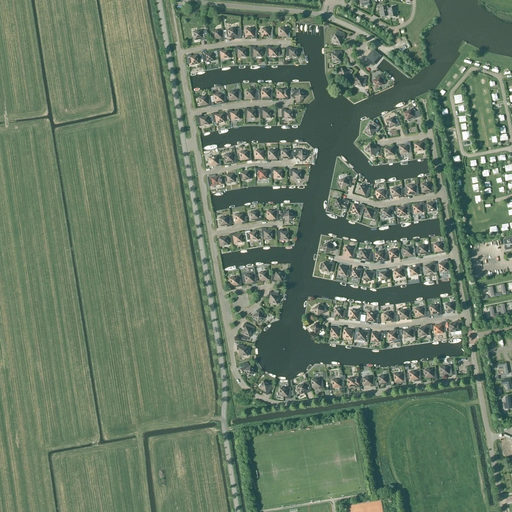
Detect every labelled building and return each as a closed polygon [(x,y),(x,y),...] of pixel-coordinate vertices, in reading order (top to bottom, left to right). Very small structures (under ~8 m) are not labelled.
[(386,13),(386,9),(385,7),(379,8),(381,18),(389,16),(389,12),(386,13)] [(386,9),(386,13),(389,12),(389,16),(390,18),(395,17),(394,7),(386,9)] [(262,28),(262,29),(261,29),(261,30),(261,33),(262,32),(262,37),(268,37),(268,39),(272,39),(272,30),(269,30),(269,29),(265,29),(265,28),(262,28)] [(280,28),(280,29),(279,29),(279,30),(279,32),(280,36),(286,36),(286,39),(289,39),(289,34),(287,34),(287,29),(283,29),(283,28),(280,28)] [(216,31),(215,31),(213,31),(213,32),(212,32),(212,33),(212,35),(213,35),(214,39),(219,38),(220,40),(224,40),(224,38),(223,31),(222,29),(219,30),(220,31),(216,31)] [(231,30),(231,29),(228,29),(228,30),(227,30),(228,31),(227,31),(227,33),(228,33),(229,37),(235,36),(235,39),(241,39),(240,29),(235,30),(235,29),(231,30)] [(246,29),(245,29),(245,30),(245,33),(246,33),(246,37),(252,37),(252,39),(256,39),(256,30),(253,30),(253,29),(249,29),(246,29)] [(344,33),(337,30),(335,36),(334,36),(333,40),(332,42),(333,42),(332,43),(333,43),(333,44),(336,44),(340,45),(341,39),(343,40),(345,35),(343,35),(344,33)] [(207,36),(206,31),(201,32),(200,31),(196,32),(196,31),(194,32),(193,32),(193,33),(192,33),(193,36),(194,36),(194,40),(200,39),(201,41),(205,40),(204,37),(207,36)] [(245,50),(239,50),(239,47),(235,47),(235,54),(238,54),(238,57),(242,57),(242,58),(245,58),(245,57),(245,56),(246,56),(246,54),(245,54),(245,50)] [(255,47),(250,47),(250,57),(258,57),(258,58),(260,58),(260,57),(261,57),(261,56),(262,56),(262,53),(261,53),(261,49),(255,49),(255,47)] [(266,47),(266,57),(269,57),(273,57),(276,57),(277,57),(277,56),(279,56),(279,49),(276,49),(270,49),(270,47),(266,47)] [(294,58),(296,58),(296,57),(297,57),(297,56),(298,56),(298,54),(297,54),(297,50),(291,50),(291,47),(286,48),(286,57),(289,57),(294,57),(294,58)] [(221,52),(221,49),(216,50),(217,53),(217,54),(218,57),(221,56),(221,59),(225,59),(228,59),(228,58),(229,58),(228,57),(229,57),(229,55),(228,55),(227,51),(221,52)] [(365,59),(373,65),(381,56),(373,50),(365,59)] [(336,63),(336,62),(339,62),(340,62),(340,56),(342,56),(341,51),(332,52),(333,55),(332,55),(332,59),(332,62),(333,62),(333,63),(336,63)] [(203,62),(206,61),(206,62),(210,61),(210,62),(213,62),(213,61),(213,60),(214,60),(213,57),(212,53),(206,54),(206,52),(201,53),(203,62)] [(198,60),(197,60),(197,56),(191,57),(190,55),(186,56),(187,65),(190,64),(191,65),(195,64),(195,65),(197,64),(198,64),(198,63),(199,63),(198,60)] [(498,74),(499,68),(491,65),(489,72),(498,74)] [(509,67),(501,70),(503,76),(511,74),(509,67)] [(348,69),(347,71),(341,69),(339,72),(338,74),(338,75),(338,76),(341,78),(341,77),(345,79),(346,76),(349,77),(352,71),(348,69)] [(455,81),(460,76),(456,73),(451,78),(455,81)] [(383,85),(382,84),(385,83),(381,75),(377,77),(378,79),(373,81),(374,85),(375,88),(375,87),(376,88),(377,88),(379,87),(383,85)] [(365,84),(366,78),(362,77),(361,79),(355,78),(355,82),(354,82),(353,84),(354,84),(354,85),(355,85),(354,86),(357,86),(361,87),(362,84),(365,84)] [(247,90),(247,91),(246,91),(246,92),(245,92),(245,94),(246,94),(246,96),(245,96),(245,99),(250,99),(250,98),(252,98),(252,101),(257,101),(256,92),(253,92),(253,91),(249,91),(249,90),(247,90)] [(262,90),(262,91),(261,91),(261,94),(262,98),(267,98),(267,100),(272,100),(272,91),(270,91),(269,91),(265,91),(265,90),(262,90)] [(287,91),(284,91),(284,90),(280,90),(277,90),(277,91),(276,91),(276,94),(277,94),(277,98),(283,98),(283,100),(288,100),(287,91)] [(305,97),(304,97),(305,96),(304,96),(305,95),(303,94),(299,91),(299,92),(297,90),(291,96),(294,99),(295,98),(300,102),(303,99),(305,97)] [(236,101),(241,101),(240,99),(242,99),(241,92),(239,93),(239,92),(236,92),(232,92),(229,92),(229,93),(229,94),(228,94),(228,96),(229,96),(230,100),(236,99),(236,101)] [(214,95),(215,95),(214,96),(210,97),(211,102),(215,102),(215,103),(221,102),(221,104),(226,103),(224,94),(221,95),(221,94),(217,95),(217,94),(214,95)] [(206,105),(206,107),(211,106),(209,97),(206,98),(206,97),(202,98),(202,97),(199,97),(199,98),(199,99),(198,99),(199,102),(200,106),(206,105)] [(255,111),(249,111),(249,109),(244,109),(244,116),(247,116),(247,119),(252,119),(254,119),(255,119),(255,118),(256,118),(256,115),(255,115),(255,111)] [(270,111),(264,111),(264,109),(260,109),(260,112),(260,118),(263,118),(267,118),(267,119),(270,119),(270,118),(271,118),(271,115),(270,115),(270,111)] [(291,120),(291,119),(292,119),(293,119),(293,116),(292,116),(292,112),(286,112),(286,110),(281,110),(281,119),(284,119),(289,119),(289,120),(291,120)] [(414,110),(412,111),(411,110),(407,112),(407,111),(405,112),(405,113),(404,113),(405,114),(404,114),(405,116),(406,116),(407,120),(413,118),(414,120),(418,118),(414,110)] [(232,113),(231,111),(227,111),(228,116),(228,118),(231,117),(232,120),(236,120),(239,120),(238,119),(239,119),(239,118),(240,118),(239,116),(238,112),(232,113)] [(222,114),(217,115),(216,113),(212,114),(212,116),(213,120),(213,123),(216,122),(216,123),(221,122),(221,123),(223,123),(223,122),(224,122),(224,121),(224,118),(223,119),(222,114)] [(196,117),(198,126),(205,125),(205,126),(208,125),(209,125),(208,124),(209,124),(209,121),(208,121),(207,117),(201,118),(201,116),(196,117)] [(396,117),(394,119),(393,118),(389,120),(389,119),(387,120),(387,121),(386,121),(387,121),(386,122),(387,124),(388,124),(389,128),(395,125),(396,127),(400,126),(396,117)] [(365,130),(365,131),(366,132),(365,132),(367,134),(368,133),(371,136),(375,131),(376,132),(381,126),(374,121),(370,126),(369,125),(367,129),(366,128),(365,130)] [(424,151),(423,150),(426,149),(425,141),(420,141),(421,143),(415,144),(416,148),(415,149),(415,151),(416,151),(416,152),(417,152),(419,152),(419,151),(424,151)] [(404,154),(411,153),(410,143),(405,144),(406,146),(400,147),(400,151),(400,154),(401,153),(401,154),(402,154),(402,155),(404,154)] [(377,156),(379,153),(378,152),(380,149),(376,146),(375,148),(370,144),(367,148),(367,147),(365,150),(366,150),(366,151),(366,152),(368,153),(372,155),(372,154),(375,156),(375,155),(377,156)] [(387,156),(387,157),(390,156),(394,155),(394,154),(396,154),(395,148),(393,149),(393,148),(386,149),(386,153),(385,153),(386,156),(387,156)] [(299,150),(292,149),(293,152),(293,154),(293,156),(296,159),(298,158),(302,162),(307,156),(307,155),(305,153),(305,154),(302,151),(301,152),(299,150)] [(276,158),(276,157),(278,157),(278,151),(276,152),(276,151),(271,151),(271,150),(269,150),(269,151),(268,151),(268,152),(267,152),(268,154),(268,159),(276,158)] [(281,158),(287,158),(287,160),(291,160),(291,156),(291,152),(291,151),(285,151),(284,150),(282,150),(282,151),(281,151),(280,151),(281,154),(281,158)] [(263,159),(263,158),(265,158),(265,154),(263,155),(263,151),(258,151),(256,151),(255,151),(255,152),(254,152),(255,155),(255,159),(263,159)] [(246,159),(247,161),(251,161),(250,154),(247,155),(247,152),(243,152),(242,152),(240,152),(240,153),(239,153),(239,154),(237,154),(238,160),(240,160),(241,160),(246,159)] [(231,162),(232,164),(236,163),(235,157),(232,157),(231,154),(227,155),(227,154),(225,155),(225,156),(224,156),(223,156),(224,159),(225,159),(225,163),(231,162)] [(209,158),(209,159),(208,159),(209,162),(210,166),(216,165),(216,167),(221,166),(220,160),(217,160),(216,157),(212,158),(212,157),(209,158)] [(266,171),(260,171),(260,169),(255,169),(255,176),(258,176),(258,179),(263,179),(265,179),(266,179),(266,171)] [(281,179),(281,178),(282,178),(282,175),(281,175),(281,171),(275,171),(275,169),(271,169),(271,178),(274,178),(274,179),(278,178),(278,179),(281,179)] [(301,176),(300,176),(300,172),(294,172),(294,170),(290,170),(290,177),(293,177),(293,180),(297,180),(300,180),(300,179),(301,179),(301,176)] [(249,176),(248,172),(241,173),(242,181),(246,180),(249,180),(249,179),(250,178),(249,176)] [(215,175),(207,177),(208,187),(216,185),(216,186),(218,185),(219,185),(222,184),(221,183),(220,178),(218,178),(218,177),(215,178),(215,175)] [(234,179),(233,179),(233,175),(225,176),(227,183),(231,183),(233,183),(233,182),(234,182),(234,181),(235,181),(234,179)] [(338,182),(339,182),(337,184),(340,189),(342,188),(347,186),(348,188),(352,186),(348,178),(345,179),(345,178),(341,180),(339,181),(338,182)] [(433,186),(430,187),(430,183),(425,184),(425,183),(423,184),(423,185),(422,185),(422,188),(423,188),(423,192),(429,191),(430,193),(434,193),(433,186)] [(408,194),(414,194),(414,196),(419,195),(417,185),(414,185),(414,186),(410,186),(407,186),(408,187),(407,187),(407,188),(405,188),(406,194),(408,194)] [(363,197),(367,198),(370,189),(363,187),(364,186),(361,186),(360,186),(360,187),(359,187),(359,189),(358,193),(364,195),(363,197)] [(402,188),(399,189),(399,188),(392,189),(393,197),(399,196),(399,198),(403,197),(403,194),(403,192),(402,188)] [(388,200),(387,190),(380,191),(379,190),(377,191),(376,192),(376,195),(377,195),(377,199),(383,198),(384,200),(388,200)] [(342,209),(342,208),(346,210),(349,201),(343,199),(342,202),(337,200),(335,204),(334,206),(335,206),(334,207),(335,207),(335,208),(337,209),(338,208),(342,209)] [(429,212),(432,212),(432,211),(436,211),(436,210),(438,210),(437,200),(433,201),(434,203),(427,204),(428,208),(427,208),(428,211),(428,212),(429,212)] [(413,207),(412,207),(412,213),(414,213),(414,214),(415,214),(418,214),(418,213),(422,213),(422,212),(425,211),(423,203),(419,203),(419,205),(413,206),(413,207)] [(354,214),(355,213),(362,215),(365,206),(361,204),(360,207),(354,205),(352,209),(351,211),(352,212),(351,212),(352,212),(352,213),(354,214)] [(399,216),(410,215),(408,205),(403,206),(404,208),(398,209),(399,216)] [(387,218),(394,217),(393,207),(388,208),(388,210),(383,211),(383,212),(381,212),(382,218),(384,218),(385,219),(387,219),(387,218)] [(365,213),(364,215),(365,216),(364,216),(365,216),(365,217),(367,218),(368,217),(372,218),(371,219),(374,220),(375,220),(376,220),(377,216),(376,215),(377,210),(373,209),(372,211),(367,209),(365,213)] [(279,218),(281,220),(282,219),(283,220),(284,218),(288,222),(291,219),(292,220),(294,218),(293,218),(294,217),(293,217),(294,216),(292,214),(291,215),(288,212),(286,210),(279,217),(280,217),(279,218)] [(273,219),(273,221),(278,221),(278,212),(275,212),(275,211),(270,211),(268,211),(267,211),(267,212),(266,212),(266,215),(267,215),(267,219),(273,219)] [(257,212),(253,212),(250,212),(250,213),(250,214),(249,214),(249,216),(250,216),(251,220),(257,219),(257,222),(262,221),(261,214),(258,215),(257,212)] [(235,215),(235,216),(234,216),(234,217),(234,219),(235,219),(236,223),(241,222),(242,224),(246,224),(245,217),(242,217),(242,214),(238,215),(237,214),(235,215)] [(226,225),(227,227),(231,226),(230,217),(227,218),(226,217),(222,218),(222,217),(220,218),(219,218),(219,219),(218,219),(219,222),(220,222),(220,226),(226,225)] [(272,236),(272,231),(265,232),(265,229),(261,229),(262,238),(264,238),(264,239),(268,239),(268,240),(271,240),(271,239),(272,239),(272,238),(272,236)] [(246,236),(247,242),(254,240),(254,241),(256,241),(256,240),(257,240),(257,239),(258,239),(257,236),(256,236),(256,232),(250,233),(249,231),(245,232),(246,236)] [(289,237),(288,237),(288,233),(282,233),(282,231),(277,231),(278,240),(281,240),(285,240),(285,241),(287,241),(287,240),(288,240),(288,239),(289,239),(289,237)] [(240,235),(235,236),(234,234),(230,235),(231,244),(234,243),(234,244),(238,243),(239,244),(241,243),(242,243),(242,242),(242,239),(241,239),(240,235)] [(505,250),(511,249),(511,237),(503,239),(505,250)] [(225,246),(227,246),(227,245),(228,245),(228,244),(228,242),(227,242),(226,238),(219,239),(219,240),(217,240),(218,246),(220,246),(225,246)] [(332,252),(336,249),(335,247),(337,246),(335,242),(332,244),(331,242),(329,243),(328,243),(325,245),(324,244),(322,246),(322,247),(322,248),(323,250),(324,250),(326,253),(331,250),(332,252)] [(433,245),(432,245),(433,252),(435,251),(435,252),(441,251),(441,254),(446,253),(445,247),(444,243),(437,244),(437,243),(435,244),(434,244),(434,245),(433,245)] [(419,247),(417,248),(418,255),(426,253),(426,256),(431,255),(429,246),(426,246),(422,246),(419,246),(419,247)] [(354,259),(356,250),(349,248),(349,247),(346,247),(346,248),(346,247),(345,248),(344,251),(345,251),(344,255),(350,256),(349,258),(354,259)] [(405,256),(405,257),(411,256),(411,258),(416,258),(414,247),(407,249),(407,248),(404,248),(404,249),(403,249),(404,250),(403,250),(402,250),(403,257),(405,256)] [(370,263),(372,253),(365,251),(362,250),(362,251),(361,251),(359,251),(358,257),(360,257),(360,258),(366,259),(365,262),(370,263)] [(389,252),(389,255),(390,255),(390,259),(398,258),(398,257),(399,257),(400,257),(399,250),(397,251),(397,250),(392,251),(392,250),(390,250),(390,251),(389,251),(389,252)] [(382,260),(383,262),(387,261),(386,253),(383,253),(383,252),(379,253),(378,252),(376,253),(373,254),(374,261),(382,260)] [(448,260),(444,261),(445,263),(439,264),(440,268),(439,268),(439,271),(440,271),(440,272),(441,271),(441,272),(443,272),(443,271),(447,271),(447,270),(449,269),(448,260)] [(329,265),(324,263),(323,264),(321,264),(320,270),(322,270),(322,271),(323,271),(323,272),(325,272),(325,271),(329,272),(330,272),(333,272),(334,263),(330,262),(329,265)] [(429,273),(437,272),(436,268),(435,264),(435,262),(430,263),(431,265),(425,266),(425,267),(423,267),(424,274),(426,273),(426,274),(427,274),(429,274),(429,273)] [(416,268),(407,269),(408,276),(411,276),(412,277),(414,276),(418,275),(418,272),(421,271),(420,265),(415,265),(416,268)] [(349,270),(347,269),(347,268),(340,267),(339,271),(338,271),(338,273),(338,274),(339,274),(339,275),(341,276),(342,275),(346,276),(346,275),(348,275),(349,270)] [(402,274),(405,274),(404,267),(400,268),(400,270),(394,271),(395,275),(394,275),(395,278),(396,278),(396,279),(399,278),(403,277),(402,274)] [(351,273),(350,276),(351,276),(351,277),(352,277),(352,278),(354,278),(354,277),(360,279),(362,269),(359,268),(358,271),(353,269),(352,274),(351,273)] [(385,281),(384,280),(389,279),(387,272),(384,272),(383,270),(380,271),(377,272),(376,278),(380,277),(380,280),(381,280),(382,280),(382,281),(385,281)] [(371,271),(371,273),(365,272),(363,279),(371,281),(371,278),(374,279),(376,272),(371,271)] [(259,274),(258,274),(259,277),(260,281),(267,280),(267,278),(269,278),(269,273),(266,273),(266,272),(262,273),(262,272),(259,273),(259,274)] [(284,281),(285,275),(283,275),(283,274),(282,274),(282,273),(280,273),(275,272),(275,273),(272,273),(271,281),(275,282),(276,280),(281,281),(284,281)] [(252,285),(257,284),(255,274),(248,275),(245,275),(245,276),(242,277),(243,284),(252,282),(252,285)] [(237,287),(241,286),(240,280),(237,280),(237,277),(233,278),(232,277),(230,278),(230,279),(229,279),(229,280),(229,282),(230,282),(231,286),(236,285),(237,287)] [(269,292),(268,297),(270,297),(269,303),(273,304),(276,305),(276,304),(277,304),(278,301),(277,301),(278,297),(277,297),(278,294),(278,291),(274,290),(273,293),(269,292)] [(446,305),(445,305),(445,308),(446,308),(447,312),(454,311),(454,310),(457,310),(456,304),(453,304),(453,303),(449,304),(449,303),(446,304),(446,305)] [(324,314),(327,311),(322,304),(320,306),(319,305),(316,308),(315,307),(313,309),(314,309),(313,310),(313,311),(315,313),(315,312),(318,316),(322,312),(324,314)] [(430,310),(431,310),(431,314),(437,313),(437,316),(442,315),(441,306),(438,307),(438,306),(434,306),(433,306),(431,306),(431,307),(430,307),(430,308),(430,310)] [(415,310),(414,310),(415,313),(415,312),(416,317),(422,316),(422,318),(427,317),(427,316),(426,312),(425,307),(422,307),(422,308),(418,309),(418,308),(416,308),(416,309),(415,309),(415,310)] [(340,319),(345,320),(346,311),(343,310),(339,309),(339,308),(336,308),(336,309),(335,309),(334,312),(335,312),(334,316),(340,317),(340,319)] [(263,318),(266,315),(265,313),(264,314),(260,309),(256,312),(257,313),(253,317),(255,320),(255,321),(256,323),(257,322),(257,323),(258,322),(258,323),(260,321),(263,318)] [(352,310),(352,311),(351,311),(350,311),(350,314),(350,318),(356,319),(355,321),(360,322),(361,313),(358,312),(354,311),(354,310),(352,310)] [(400,315),(401,319),(406,318),(407,320),(411,320),(410,313),(407,313),(407,310),(403,311),(403,310),(400,311),(400,312),(399,312),(399,315),(400,315)] [(367,316),(368,316),(367,320),(373,321),(373,323),(377,324),(378,315),(375,315),(376,314),(371,313),(369,312),(369,313),(368,313),(368,314),(367,313),(367,316)] [(391,320),(391,323),(396,322),(396,321),(395,316),(395,315),(392,316),(392,313),(387,313),(385,313),(385,314),(384,314),(384,315),(384,317),(385,317),(385,321),(391,320)] [(454,331),(461,330),(460,321),(455,321),(456,324),(450,324),(450,329),(450,331),(451,331),(451,332),(452,332),(454,332),(454,331)] [(250,334),(253,327),(244,323),(242,328),(244,329),(242,334),(246,336),(248,337),(249,337),(249,336),(250,337),(251,334),(250,334)] [(311,328),(311,329),(312,331),(313,331),(315,334),(316,333),(318,336),(319,334),(321,337),(325,334),(323,331),(325,330),(322,327),(320,328),(317,323),(313,326),(313,325),(311,327),(311,328)] [(439,334),(443,333),(443,332),(446,332),(444,323),(440,324),(440,326),(434,327),(435,331),(434,331),(435,334),(435,333),(435,334),(436,334),(436,335),(439,334)] [(429,325),(424,326),(425,328),(419,329),(420,333),(419,333),(419,336),(420,336),(421,336),(421,337),(423,337),(423,336),(427,335),(427,336),(431,336),(430,330),(429,325)] [(414,328),(414,327),(409,328),(410,330),(404,331),(404,335),(404,338),(405,338),(405,339),(405,338),(406,339),(408,339),(408,338),(412,337),(415,336),(414,331),(414,328)] [(331,336),(331,337),(334,337),(334,336),(338,337),(338,333),(340,334),(341,331),(339,330),(339,329),(331,328),(331,333),(330,332),(330,335),(331,335),(331,336)] [(344,338),(347,339),(347,338),(351,338),(353,338),(354,332),(352,332),(352,331),(344,330),(344,334),(343,334),(343,337),(344,337),(343,337),(344,338)] [(359,332),(358,336),(355,336),(355,338),(357,338),(358,339),(358,340),(361,340),(365,340),(365,339),(368,340),(369,331),(365,330),(365,333),(359,332)] [(394,333),(388,333),(388,335),(389,341),(390,341),(393,341),(393,340),(397,340),(396,337),(399,336),(399,334),(399,332),(398,330),(394,330),(394,333)] [(379,339),(382,339),(383,333),(379,332),(378,334),(372,334),(372,338),(371,338),(371,340),(372,340),(372,341),(372,342),(375,342),(379,342),(379,339)] [(243,345),(237,346),(237,350),(239,350),(240,356),(244,356),(244,357),(246,356),(247,356),(247,355),(248,355),(248,352),(247,352),(247,348),(243,348),(243,345)] [(506,363),(498,365),(498,369),(503,368),(504,374),(508,373),(506,363)] [(254,373),(254,372),(253,370),(252,370),(250,366),(250,367),(248,364),(240,369),(243,373),(245,372),(248,377),(251,375),(252,375),(254,374),(254,373)] [(440,368),(440,369),(440,371),(441,371),(442,375),(447,374),(448,376),(452,376),(451,369),(451,366),(450,366),(450,365),(448,366),(448,367),(444,367),(441,367),(441,368),(440,368)] [(435,370),(432,370),(432,369),(428,370),(428,369),(425,370),(426,370),(425,370),(425,371),(424,371),(425,374),(426,378),(432,377),(432,379),(437,379),(435,370)] [(413,372),(413,371),(410,372),(410,373),(409,373),(407,374),(408,380),(411,380),(416,379),(417,381),(421,381),(420,372),(417,372),(413,372)] [(395,382),(401,381),(401,384),(406,383),(405,373),(398,374),(397,374),(395,374),(395,375),(394,375),(394,376),(394,378),(395,378),(395,379),(394,379),(394,382),(395,382)] [(386,386),(391,385),(389,376),(386,377),(386,376),(382,377),(382,376),(379,376),(380,377),(379,377),(379,378),(378,378),(379,380),(380,384),(386,384),(386,386)] [(363,382),(364,381),(364,386),(370,385),(371,387),(375,386),(374,377),(371,378),(371,377),(367,378),(367,377),(364,377),(364,378),(363,378),(363,379),(363,382)] [(359,380),(358,378),(351,379),(351,378),(348,379),(349,379),(348,379),(348,380),(347,380),(348,383),(349,387),(355,386),(355,388),(360,388),(359,383),(359,380)] [(312,384),(312,383),(313,388),(319,387),(319,389),(324,388),(322,380),(319,380),(319,379),(315,380),(315,379),(312,379),(313,380),(312,380),(312,381),(311,381),(312,384)] [(332,381),(332,384),(333,384),(333,388),(339,387),(340,389),(340,391),(344,390),(344,389),(343,380),(340,380),(340,379),(336,380),(336,379),(333,380),(332,381)] [(510,379),(501,381),(502,385),(507,384),(508,390),(511,389),(510,379)] [(261,384),(259,388),(264,391),(263,393),(267,395),(272,388),(269,386),(269,385),(266,383),(264,381),(264,382),(263,382),(262,382),(261,384)] [(307,393),(311,391),(307,383),(300,386),(300,385),(298,386),(298,387),(297,387),(298,388),(297,388),(298,390),(299,390),(301,394),(306,391),(307,393)] [(280,389),(280,392),(280,396),(286,396),(286,399),(291,399),(291,397),(293,397),(293,392),(291,392),(291,389),(284,389),(284,388),(281,388),(281,389),(280,388),(280,389)]
